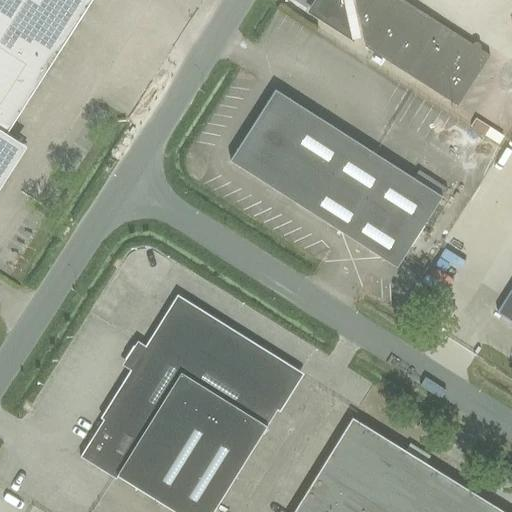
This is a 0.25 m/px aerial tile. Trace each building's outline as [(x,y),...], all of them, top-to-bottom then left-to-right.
[(92,0),(0,0),(0,177),(11,160),(14,162),(22,150),(4,138),(92,0)] [(491,55),(405,0),(317,0),(310,11),(354,38),(362,37),(366,53),(367,53),(365,46),(459,106),(491,55)] [(397,266),(441,196),(275,90),(230,160),(397,266)] [(511,289),(498,311),(511,320),(511,289)] [(276,409),(298,374),(179,301),(137,368),(130,364),(119,381),(126,385),(105,419),(104,419),(81,456),(116,478),(118,476),(176,511),(213,511),(277,410),(276,409)] [(503,511),(353,418),(294,511),(503,511)]
